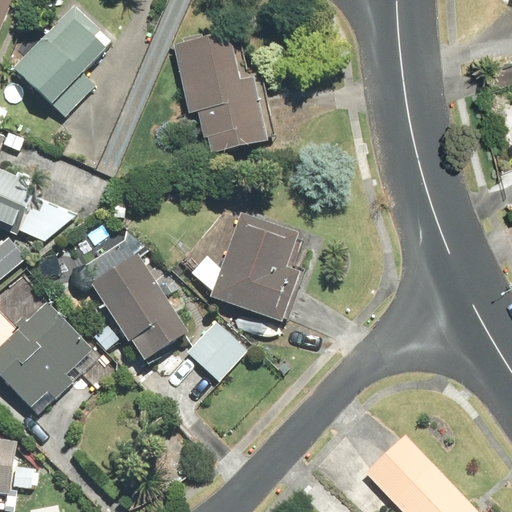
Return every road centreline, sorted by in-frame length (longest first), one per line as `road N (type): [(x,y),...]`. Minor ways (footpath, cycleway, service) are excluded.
road 1 (residential): [(466,297),(352,379),(228,511)]
road 2 (tertiary): [(398,0),(403,101),(431,220),(466,297)]
